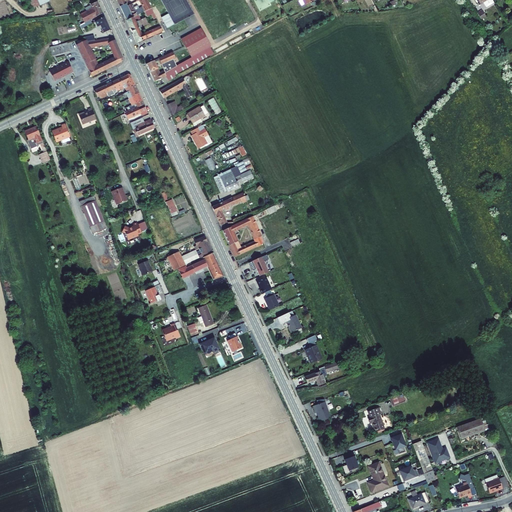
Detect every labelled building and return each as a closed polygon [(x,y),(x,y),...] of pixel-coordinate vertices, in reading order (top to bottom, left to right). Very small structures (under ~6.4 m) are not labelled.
[(128,4),(127,2),(121,5),(127,18),(139,13),(145,9),(151,6),(148,0),(141,0),(144,5),(136,9),(133,2),(128,4)] [(86,10),(81,12),(85,20),(103,12),(99,4),(94,6),(86,10)] [(156,16),(151,6),(145,9),(148,15),(152,13),(154,17),(156,16)] [(484,15),(481,9),(476,11),(480,18),(484,15)] [(161,15),(167,25),(173,22),(167,11),(161,15)] [(139,13),(127,18),(137,40),(154,33),(162,29),(160,24),(142,32),(140,27),(141,26),(141,25),(149,21),(146,15),(139,19),(138,18),(136,19),(135,16),(140,14),(139,13)] [(104,15),(96,19),(102,32),(110,28),(104,15)] [(201,25),(181,36),(191,55),(211,44),(201,25)] [(125,59),(114,36),(90,39),(88,39),(86,40),(89,45),(92,45),(109,42),(116,56),(119,62),(125,59)] [(86,40),(86,39),(79,42),(88,61),(97,57),(92,45),(89,45),(86,40)] [(72,49),(70,40),(53,44),(55,53),(72,49)] [(210,45),(179,62),(182,69),(214,51),(210,45)] [(158,56),(164,68),(166,71),(173,67),(172,66),(177,63),(174,56),(175,55),(172,49),(158,56)] [(97,57),(88,61),(90,66),(97,63),(98,64),(100,63),(97,57)] [(90,66),(93,74),(114,65),(113,64),(114,64),(113,61),(114,61),(113,59),(112,59),(112,58),(100,63),(98,64),(97,63),(90,66)] [(75,69),(70,59),(51,67),(56,77),(75,69)] [(160,70),(155,61),(148,64),(154,79),(157,77),(162,75),(160,70)] [(177,63),(172,66),(173,67),(175,72),(182,69),(179,62),(177,63)] [(175,72),(173,67),(166,71),(164,71),(166,73),(168,78),(176,74),(175,72)] [(129,76),(126,74),(118,78),(121,85),(120,85),(122,88),(123,88),(125,92),(128,90),(127,88),(134,85),(129,76)] [(164,96),(182,85),(187,96),(192,93),(183,76),(160,89),(164,96)] [(121,85),(118,78),(110,82),(113,88),(114,88),(115,91),(120,88),(121,90),(122,90),(122,89),(122,88),(120,85),(121,85)] [(113,88),(110,82),(101,86),(105,95),(115,91),(114,88),(113,88)] [(137,93),(134,85),(127,88),(128,90),(125,92),(128,98),(131,97),(131,95),(137,93)] [(105,95),(101,86),(92,90),(95,97),(98,96),(99,98),(105,95)] [(141,100),(137,93),(131,95),(131,97),(128,98),(131,105),(134,103),(141,100)] [(128,106),(125,100),(119,102),(122,107),(123,108),(128,106)] [(147,113),(141,100),(134,103),(136,107),(137,107),(140,112),(139,112),(141,115),(147,113)] [(170,101),(167,103),(173,115),(185,108),(182,103),(178,106),(173,108),(170,101)] [(136,107),(134,103),(131,105),(130,106),(127,107),(128,111),(124,112),(129,123),(135,120),(134,118),(133,119),(132,116),(139,112),(140,112),(137,107),(136,107)] [(199,106),(186,112),(191,121),(192,121),(200,117),(204,114),(199,106)] [(83,112),(79,114),(83,124),(95,119),(90,108),(86,110),(87,112),(83,113),(83,112)] [(143,122),(141,117),(135,120),(129,123),(135,136),(136,135),(153,127),(150,119),(143,122)] [(62,126),(54,129),(58,139),(62,138),(63,141),(70,139),(68,135),(70,135),(65,122),(61,124),(62,126)] [(202,124),(190,130),(192,134),(191,134),(194,139),(193,139),(198,147),(199,147),(206,143),(203,136),(207,134),(208,133),(204,127),(202,124)] [(42,146),(35,128),(24,132),(27,140),(31,149),(36,147),(36,146),(39,145),(39,147),(42,146)] [(206,143),(199,147),(199,148),(211,141),(207,134),(203,136),(206,143)] [(229,152),(230,155),(240,151),(242,156),(247,153),(243,145),(229,152)] [(48,162),(42,146),(39,147),(42,154),(37,156),(41,165),(48,162)] [(213,157),(207,159),(211,170),(217,168),(213,157)] [(232,170),(216,177),(222,191),(226,189),(227,190),(238,185),(232,170)] [(120,188),(109,192),(114,204),(116,205),(125,201),(120,188)] [(228,207),(228,206),(246,198),(243,191),(213,205),(221,224),(227,221),(222,209),(225,207),(226,208),(228,207)] [(78,199),(91,231),(106,226),(93,193),(78,199)] [(170,199),(164,201),(171,216),(176,213),(170,199)] [(269,213),(277,210),(275,205),(267,208),(269,213)] [(266,241),(263,235),(262,236),(253,215),(223,228),(235,255),(266,241)] [(143,222),(136,225),(139,232),(146,229),(143,222)] [(136,225),(135,223),(129,225),(129,226),(126,227),(122,225),(119,231),(123,232),(125,239),(135,234),(135,233),(139,232),(136,225)] [(204,236),(194,240),(197,245),(198,249),(201,254),(202,257),(211,252),(204,236)] [(195,250),(182,256),(186,265),(197,260),(199,259),(198,255),(201,254),(198,249),(195,250)] [(172,265),(174,271),(178,269),(185,266),(185,265),(186,265),(182,256),(180,251),(168,257),(168,258),(172,265)] [(212,252),(211,252),(202,257),(202,258),(206,266),(212,279),(222,275),(212,252)] [(270,258),(267,253),(249,261),(253,269),(257,267),(261,275),(269,271),(264,260),(270,258)] [(186,267),(185,266),(178,269),(182,278),(187,276),(194,272),(195,274),(203,270),(202,269),(206,266),(202,258),(199,259),(197,260),(198,261),(186,267)] [(149,264),(148,260),(138,264),(142,275),(152,271),(148,264),(149,264)] [(272,288),(267,276),(257,280),(261,288),(260,289),(262,292),(272,288)] [(162,292),(159,284),(154,286),(157,294),(158,294),(162,292)] [(150,289),(145,291),(149,303),(155,300),(155,301),(156,301),(156,300),(158,299),(158,300),(160,299),(158,294),(157,294),(154,286),(149,288),(150,289)] [(280,304),(275,293),(265,297),(270,309),(280,304)] [(205,304),(198,307),(201,316),(198,318),(199,321),(202,320),(205,326),(213,323),(205,304)] [(291,332),(301,327),(295,314),(285,319),(287,322),(288,322),(289,326),(288,326),(291,332)] [(170,326),(161,330),(165,340),(174,337),(175,337),(179,336),(176,329),(174,323),(169,325),(170,326)] [(194,323),(187,326),(191,335),(198,332),(194,323)] [(241,347),(234,332),(228,335),(229,339),(227,340),(232,351),(241,347)] [(316,339),(314,334),(306,338),(310,346),(305,349),(311,362),(321,358),(314,341),(316,339)] [(219,351),(214,339),(209,342),(208,340),(203,342),(203,341),(198,343),(201,349),(202,349),(204,353),(211,350),(213,354),(219,351)] [(323,372),(338,367),(336,361),(321,366),(323,372)] [(319,384),(324,381),(321,373),(323,372),(321,366),(318,367),(320,370),(305,376),(307,382),(316,378),(319,384)] [(401,392),(390,396),(393,404),(405,400),(401,392)] [(323,401),(311,405),(314,412),(315,412),(318,421),(329,417),(323,401)] [(379,406),(367,410),(369,415),(367,416),(369,422),(371,421),(375,431),(384,427),(379,412),(381,411),(379,406)] [(487,428),(483,415),(456,425),(461,437),(487,428)] [(400,433),(392,436),(393,437),(392,438),(392,440),(391,440),(394,449),(396,448),(398,454),(404,451),(402,446),(404,446),(402,440),(403,440),(400,433)] [(420,438),(411,441),(414,448),(422,445),(420,438)] [(438,438),(428,442),(435,461),(449,456),(446,447),(442,449),(438,438)] [(432,470),(422,445),(414,448),(423,473),(432,470)] [(357,467),(353,455),(344,459),(348,470),(357,467)] [(370,482),(373,491),(389,485),(381,462),(371,465),(376,480),(370,482)] [(411,470),(410,466),(398,470),(402,480),(414,476),(411,470)] [(436,479),(432,470),(423,473),(427,482),(436,479)] [(499,479),(502,489),(508,487),(504,477),(499,479)] [(499,479),(498,478),(493,480),(494,481),(486,483),(490,493),(497,490),(502,489),(499,479)] [(468,497),(472,495),(468,486),(467,482),(463,483),(463,485),(456,488),(459,497),(467,494),(468,497)] [(433,496),(437,494),(433,484),(429,486),(433,496)] [(477,493),(473,484),(468,486),(472,495),(477,493)] [(411,499),(415,507),(428,502),(424,494),(411,499)] [(386,499),(354,511),(378,511),(389,507),(386,499)]
